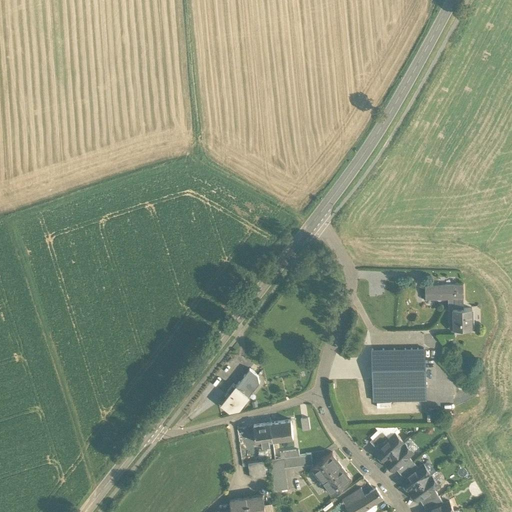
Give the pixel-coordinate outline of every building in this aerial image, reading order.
[(462,285),(438,285),(438,300),(444,300),(444,297),(462,297),(462,285)] [(470,309),(462,309),(462,299),(453,299),(453,309),(452,309),(452,330),(471,329),(470,309)] [(423,349),(371,350),(372,401),(424,400),(424,370),(423,349)] [(257,376),(249,370),(235,386),(248,396),(259,383),(257,376)] [(235,386),(233,385),(227,392),(229,394),(221,404),(229,411),(238,408),(248,396),(235,386)] [(301,418),(303,430),(312,429),(310,417),(301,418)] [(291,439),(289,422),(269,425),(271,442),(291,439)] [(269,425),(252,427),(254,444),(260,444),(260,446),(268,445),(268,443),(271,442),(269,425)] [(383,431),(380,431),(370,442),(378,450),(390,438),(383,431)] [(378,450),(376,452),(385,461),(404,442),(395,433),(390,438),(378,450)] [(404,442),(385,461),(394,471),(396,468),(409,456),(413,452),(404,442)] [(297,451),(278,454),(279,460),(298,457),(297,451)] [(336,460),(331,453),(311,469),(331,494),(351,478),(346,472),(344,474),(334,461),(336,460)] [(409,456),(396,468),(400,473),(413,462),(409,456)] [(281,460),(268,462),(273,493),(286,491),(281,460)] [(413,462),(400,473),(404,478),(418,467),(413,462)] [(262,463),(247,465),(249,479),(264,476),(262,463)] [(404,478),(401,480),(409,490),(431,474),(423,463),(418,467),(404,478)] [(431,474),(409,490),(417,500),(419,499),(434,488),(439,484),(431,474)] [(376,488),(355,502),(361,511),(380,498),(381,499),(382,498),(376,488)] [(434,488),(419,499),(423,504),(439,495),(434,488)] [(439,495),(423,504),(426,510),(443,503),(439,495)] [(262,496),(245,499),(247,511),(264,511),(264,506),(262,496)] [(247,511),(245,499),(229,502),(230,510),(230,511),(247,511)] [(426,510),(424,511),(453,511),(449,500),(443,503),(426,510)] [(359,511),(361,511),(355,502),(344,509),(346,511),(347,510),(348,511),(359,511)]
